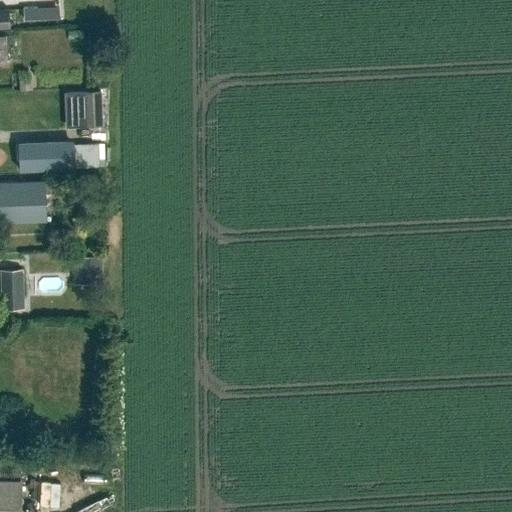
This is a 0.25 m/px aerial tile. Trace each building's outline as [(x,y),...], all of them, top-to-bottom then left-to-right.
[(105,126),(104,90),(85,90),(86,126),(105,126)] [(50,145),(51,170),(99,167),(99,143),(50,145)] [(0,222),(46,221),(45,179),(0,181),(0,222)] [(87,257),(87,271),(100,270),(99,257),(87,257)] [(0,306),(22,306),(21,267),(0,267),(0,306)] [(80,453),(75,494),(89,495),(94,454),(80,453)] [(19,479),(0,478),(0,511),(19,511),(20,479),(19,479)]
